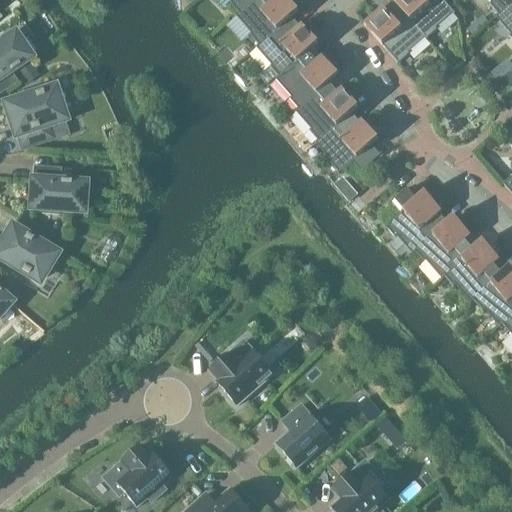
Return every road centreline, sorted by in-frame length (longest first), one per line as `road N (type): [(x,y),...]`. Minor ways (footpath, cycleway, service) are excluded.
road 1 (residential): [(0,498),(135,396),(153,391),(170,398),(281,511)]
road 2 (residential): [(511,231),(432,168),(328,14)]
